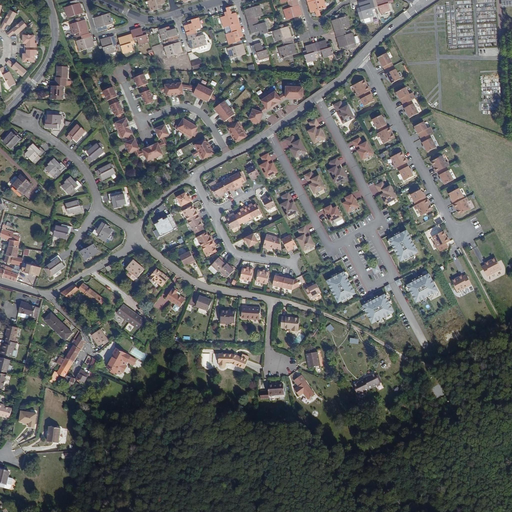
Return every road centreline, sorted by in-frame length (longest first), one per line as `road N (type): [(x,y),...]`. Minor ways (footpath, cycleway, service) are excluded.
road 1 (residential): [(268,133),(330,249),(379,222),(318,96)]
road 2 (track): [(315,311),(511,396)]
road 3 (residential): [(361,57),(462,243)]
road 4 (residential): [(139,242),(196,283),(271,300)]
road 5 (residential): [(46,0),(49,56),(0,118)]
road 6 (residential): [(98,209),(80,165),(17,117)]
